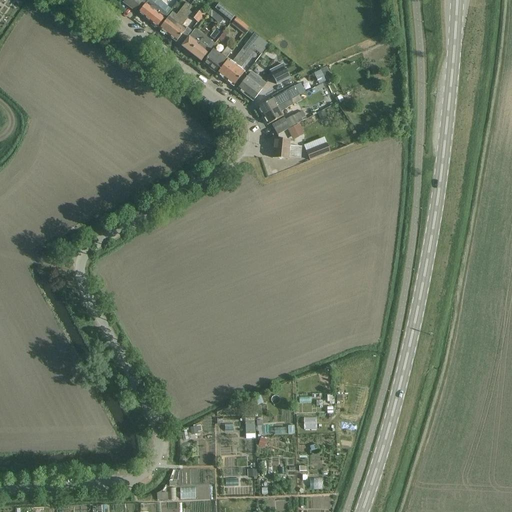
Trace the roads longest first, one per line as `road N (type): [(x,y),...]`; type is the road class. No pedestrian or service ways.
road 1 (residential): [(0,490),(105,485),(151,466),(156,422),(84,291),(79,265),(92,247),(227,165),(242,143),(227,108),(97,0)]
road 2 (secondary): [(361,511),(398,389),(431,230),(457,0)]
